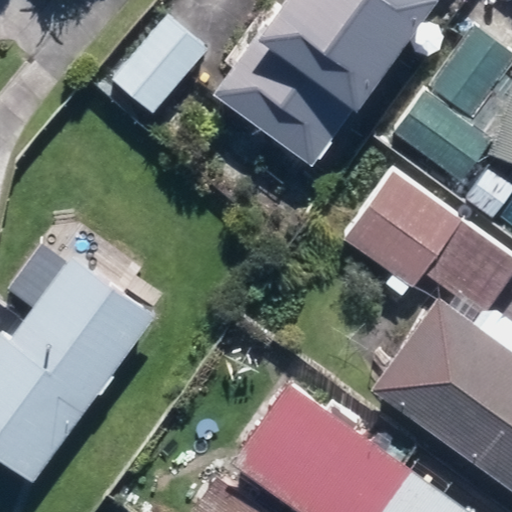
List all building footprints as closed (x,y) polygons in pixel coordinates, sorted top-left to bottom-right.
[(274,0),(208,91),(309,163),(427,0),(274,0)] [(129,92),(151,110),(206,46),(166,11),(110,74),(129,92)] [(511,59),(511,52),(472,23),(429,82),(472,114),(511,59)] [(511,76),(488,151),(511,160),(511,76)] [(489,137),(423,87),(391,129),(457,179),(489,137)] [(461,216),(393,166),(342,234),(410,284),(461,216)] [(0,454),(32,478),(150,316),(153,312),(69,251),(6,333),(0,327),(0,454)] [(367,382),(511,486),(511,318),(488,301),(475,319),(434,290),(367,382)] [(225,456),(303,511),(477,511),(285,374),(225,456)] [(275,511),(217,473),(195,506),(203,511),(275,511)]
